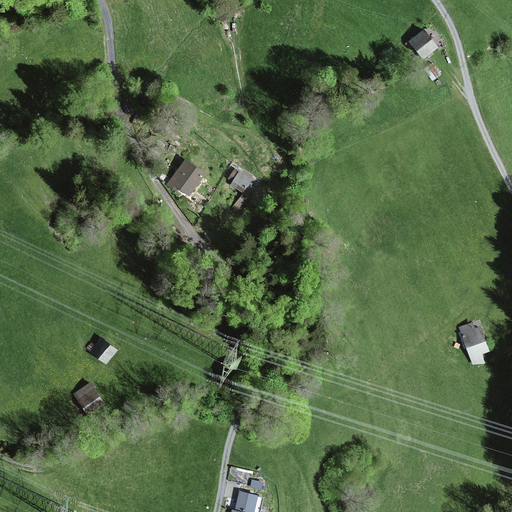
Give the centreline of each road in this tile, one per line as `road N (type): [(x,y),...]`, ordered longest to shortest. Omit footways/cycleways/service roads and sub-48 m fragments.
road 1 (track): [(98,0),(130,139),(172,208),(265,327),(266,366),(230,437),(216,511)]
road 2 (track): [(234,427),(171,415),(36,468),(0,458)]
